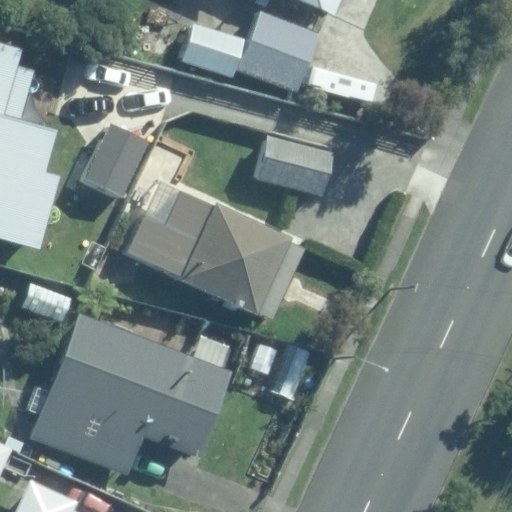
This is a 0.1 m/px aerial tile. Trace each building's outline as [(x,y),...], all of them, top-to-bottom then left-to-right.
[(331,0),(205,0),(218,6),(221,0),(279,0),(322,20),(331,0)] [(312,34),(257,14),(233,79),(288,99),(312,34)] [(237,35),(188,25),(179,68),(228,78),(237,35)] [(195,90),(132,73),(123,107),(187,123),(195,90)] [(154,183),(120,256),(259,322),(293,249),(154,183)] [(27,445),(122,477),(137,432),(174,445),(202,361),(69,317),(27,445)] [(0,445),(0,470),(9,450),(0,445)] [(19,478),(4,511),(72,511),(77,503),(19,478)]
